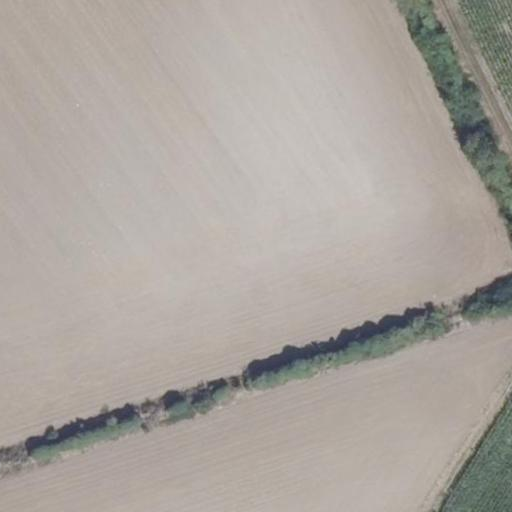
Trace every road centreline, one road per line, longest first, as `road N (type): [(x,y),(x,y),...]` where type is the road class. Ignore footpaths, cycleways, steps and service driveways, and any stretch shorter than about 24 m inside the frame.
road 1 (track): [(511,146),(443,0)]
road 2 (track): [(434,511),(511,391)]
